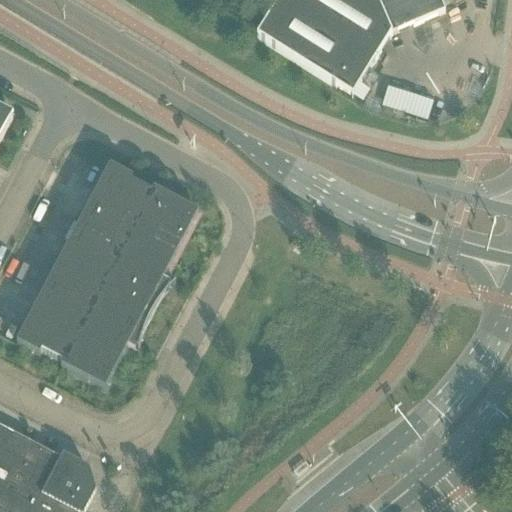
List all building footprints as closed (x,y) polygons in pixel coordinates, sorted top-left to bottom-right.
[(218,0),(216,13),(235,16),(237,0),(218,0)] [(282,0),(257,41),(336,91),(337,89),(351,97),(367,71),(370,73),(392,38),(445,16),(438,0),(282,0)] [(0,144),(12,121),(11,120),(13,117),(0,109),(0,144)] [(151,307),(163,285),(167,288),(167,287),(163,285),(198,219),(154,195),(152,199),(131,188),(133,184),(109,172),(63,261),(26,330),(19,344),(16,349),(39,361),(41,358),(62,369),(60,372),(105,396),(128,351),(143,324),(147,326),(152,315),(148,313),(151,307)] [(86,511),(95,496),(88,473),(62,459),(60,463),(0,431),(0,511),(86,511)]
